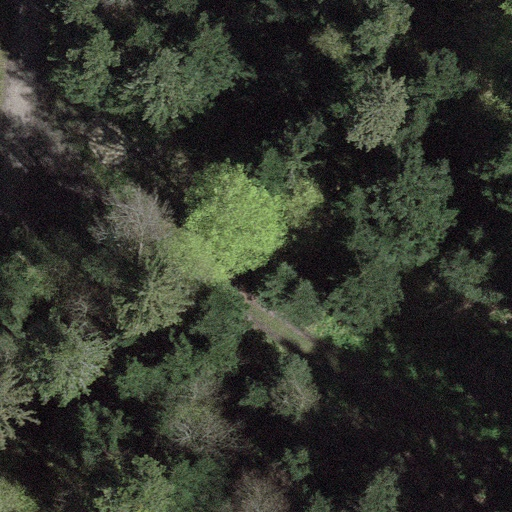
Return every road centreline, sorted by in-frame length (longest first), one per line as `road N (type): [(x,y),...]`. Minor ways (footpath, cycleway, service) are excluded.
road 1 (track): [(28,156),(315,360),(511,482)]
road 2 (track): [(32,0),(28,156),(0,257)]
